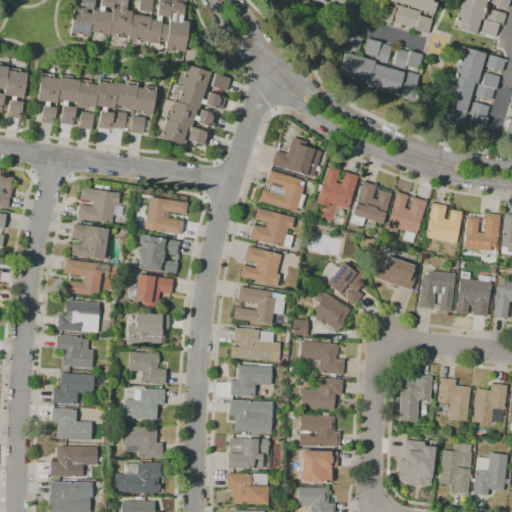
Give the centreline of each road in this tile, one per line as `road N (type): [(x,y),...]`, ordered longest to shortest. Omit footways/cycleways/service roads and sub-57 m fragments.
road 1 (residential): [(282,66),(259,91),(215,235),(201,313),(193,511)]
road 2 (residential): [(211,0),(269,80),(338,134),(398,163),(511,186)]
road 3 (residential): [(54,156),(30,261),(14,511)]
road 4 (residential): [(511,166),(348,119),(269,54),(234,0)]
road 5 (residential): [(230,184),(0,147)]
road 6 (residential): [(386,334),(370,475),(376,509)]
road 7 (residential): [(511,353),(386,334)]
